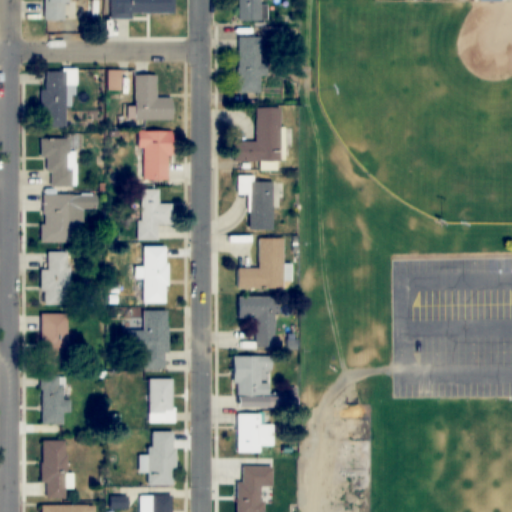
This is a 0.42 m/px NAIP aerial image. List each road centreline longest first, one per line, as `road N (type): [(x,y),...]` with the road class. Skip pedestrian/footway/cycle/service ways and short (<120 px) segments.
road 1 (residential): [(201,511),(201,0)]
road 2 (residential): [(12,0),(12,511)]
road 3 (residential): [(201,54),(12,54)]
